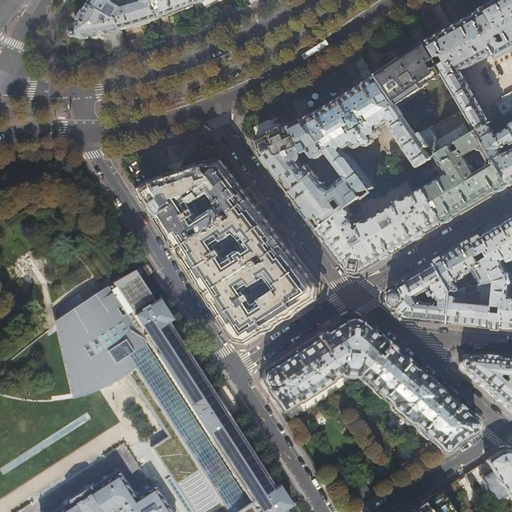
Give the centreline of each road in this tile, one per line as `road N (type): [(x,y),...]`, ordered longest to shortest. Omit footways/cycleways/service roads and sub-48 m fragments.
road 1 (residential): [(84,132),(234,369)]
road 2 (secondary): [(303,0),(193,58),(81,88)]
road 3 (residential): [(348,295),(206,106)]
road 4 (secondary): [(206,106),(276,75),(395,0)]
road 5 (residential): [(348,295),(511,200)]
road 6 (residential): [(234,369),(324,511)]
road 7 (residential): [(377,511),(505,428)]
road 8 (residential): [(505,428),(399,334)]
road 9 (residential): [(348,295),(234,369)]
road 10 (secondary): [(84,132),(206,106)]
